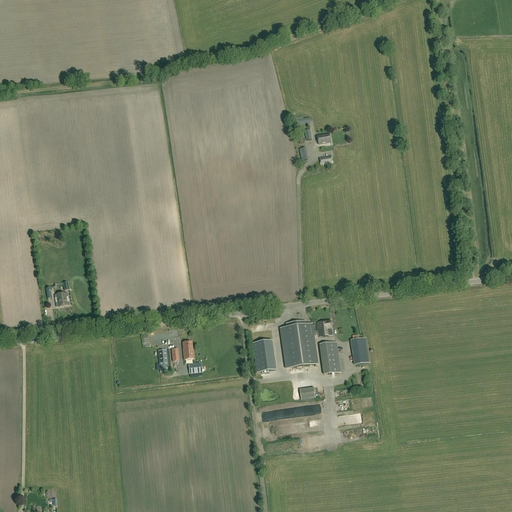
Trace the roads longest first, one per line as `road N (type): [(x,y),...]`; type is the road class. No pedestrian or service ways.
road 1 (unclassified): [(0,344),(511,277)]
road 2 (track): [(0,94),(157,77),(173,64),(267,47),(397,0)]
road 3 (track): [(435,0),(472,282)]
road 4 (unknown): [(22,341),(21,511)]
road 5 (unknown): [(301,304),(302,171)]
